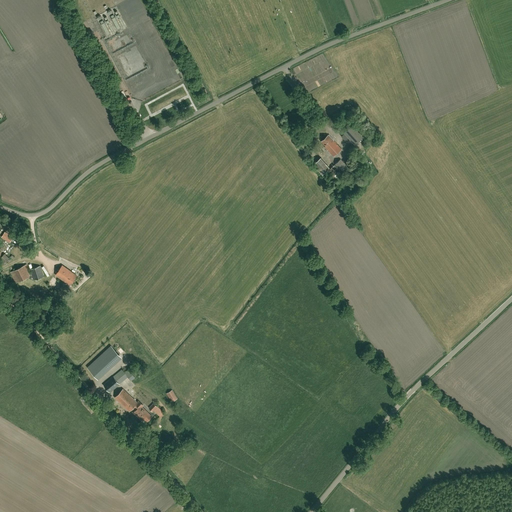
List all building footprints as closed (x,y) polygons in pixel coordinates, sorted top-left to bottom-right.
[(126,28),(117,11),(115,12),(124,29),(126,28)] [(121,27),(114,14),(110,16),(117,29),(121,27)] [(115,33),(106,17),(104,18),(113,34),(115,33)] [(110,33),(103,20),(100,22),(107,35),(110,33)] [(129,66),(133,65),(134,59),(134,57),(136,56),(137,54),(138,54),(137,47),(132,48),(131,52),(126,53),(127,56),(124,57),(125,59),(129,58),(128,62),(125,63),(124,67),(129,66)] [(351,126),(344,132),(355,144),(362,137),(351,126)] [(333,156),(341,149),(334,140),(333,140),(328,135),(321,141),(326,146),(326,147),(333,156)] [(342,172),(347,167),(340,159),(335,164),(342,172)] [(10,243),(14,237),(5,231),(1,237),(10,243)] [(28,273),(30,272),(28,269),(29,269),(27,264),(11,272),(16,283),(30,276),(28,273)] [(70,285),(77,275),(62,265),(56,275),(70,285)] [(34,280),(44,277),(40,266),(31,269),(34,280)] [(120,384),(114,376),(104,384),(110,392),(120,384)] [(134,412),(137,415),(139,413),(138,413),(143,408),(142,406),(143,405),(139,401),(137,402),(123,389),(115,397),(129,411),(133,407),(136,410),(134,412)] [(172,402),(178,398),(172,390),(167,393),(172,402)] [(142,420),(144,418),(147,421),(152,416),(143,408),(138,413),(139,413),(137,415),(142,420)]
